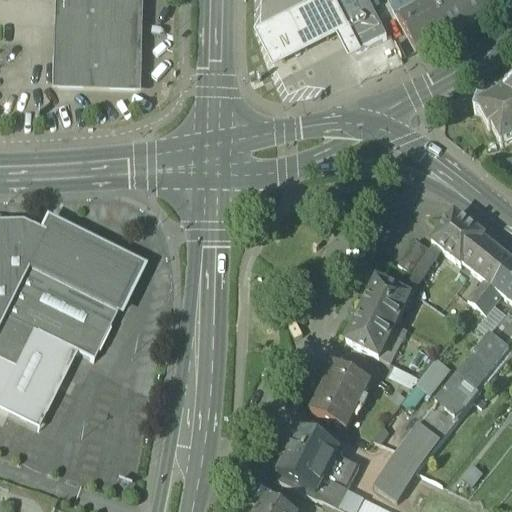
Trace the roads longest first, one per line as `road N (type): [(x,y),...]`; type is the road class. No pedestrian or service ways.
road 1 (secondary): [(212,159),(211,235),(174,511)]
road 2 (secondary): [(212,159),(0,171)]
road 3 (tertiary): [(372,133),(384,107),(511,37)]
road 4 (secondary): [(511,222),(443,166),(372,133)]
road 5 (secondary): [(372,133),(212,159)]
road 6 (secondary): [(212,159),(214,0)]
